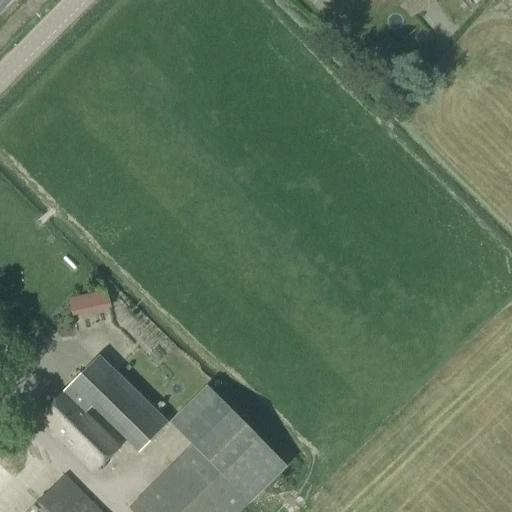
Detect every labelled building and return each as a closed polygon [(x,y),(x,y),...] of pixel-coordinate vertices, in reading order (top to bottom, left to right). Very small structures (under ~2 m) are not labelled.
[(83,295),(69,298),(73,315),(87,313),(83,295)] [(85,413),(92,406),(139,452),(167,424),(99,356),(64,391),(85,413)] [(136,511),(237,511),(249,500),(286,461),(206,385),(170,423),(192,444),(131,507),(136,511)] [(119,446),(85,413),(64,391),(40,416),(95,471),(119,446)] [(100,511),(64,475),(27,511),(100,511)]
